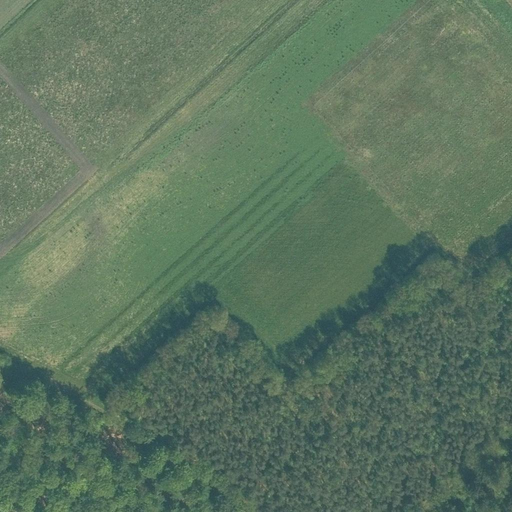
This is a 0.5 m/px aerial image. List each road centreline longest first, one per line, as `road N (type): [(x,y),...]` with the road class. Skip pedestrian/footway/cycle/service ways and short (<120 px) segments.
road 1 (track): [(0,382),(24,375),(189,459),(251,511)]
road 2 (track): [(511,425),(417,511)]
